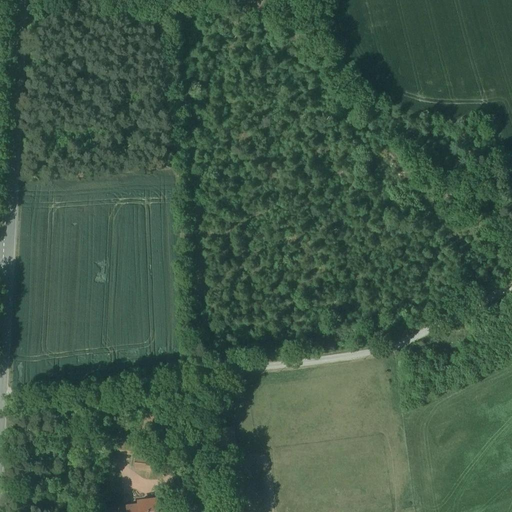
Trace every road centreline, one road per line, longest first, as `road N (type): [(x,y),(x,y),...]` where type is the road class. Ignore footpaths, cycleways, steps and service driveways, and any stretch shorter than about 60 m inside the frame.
road 1 (residential): [(511,292),(379,361),(1,399)]
road 2 (secondary): [(21,0),(8,259)]
road 3 (secondary): [(8,259),(1,399)]
